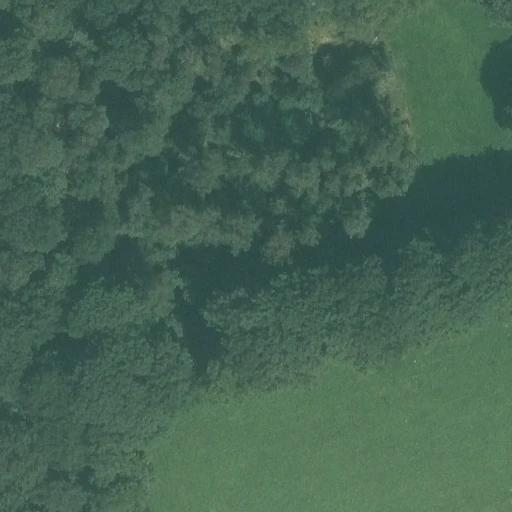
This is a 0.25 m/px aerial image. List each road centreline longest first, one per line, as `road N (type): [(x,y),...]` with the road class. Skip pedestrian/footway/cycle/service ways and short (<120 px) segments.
road 1 (track): [(127,511),(106,361),(511,247)]
road 2 (track): [(106,361),(25,0)]
